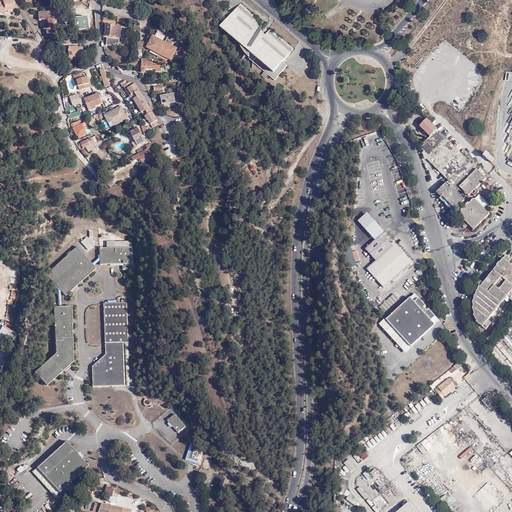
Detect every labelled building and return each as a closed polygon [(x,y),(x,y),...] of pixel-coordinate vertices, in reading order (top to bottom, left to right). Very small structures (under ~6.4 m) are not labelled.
[(0,12),(14,8),(11,0),(3,0),(0,1),(0,12)] [(235,8),(260,29),(259,27),(257,24),(256,20),(255,16),(240,3),(235,8)] [(282,62),(289,53),(286,50),(265,33),(264,34),(262,37),(256,33),(260,29),(235,8),(231,14),(225,10),(217,20),(222,24),(223,23),(243,40),(240,44),(241,45),(251,53),(252,54),(250,56),(249,58),(248,58),(264,71),(260,75),(264,79),(268,75),(274,80),(286,65),(282,62)] [(48,33),(50,33),(56,33),(55,20),(56,20),(55,12),(39,12),(39,20),(43,20),(44,25),(47,25),(47,28),(48,33)] [(80,28),(91,27),(90,14),(79,15),(80,28)] [(240,44),(243,40),(223,23),(222,24),(220,27),(240,44)] [(105,36),(120,37),(121,26),(106,25),(105,36)] [(289,53),(291,51),(293,48),(269,28),(265,33),(286,50),(289,53)] [(152,37),(176,50),(177,49),(175,48),(179,42),(157,30),(154,37),(152,36),(152,37)] [(174,54),(176,50),(152,37),(150,41),(148,45),(146,49),(149,50),(150,48),(167,57),(166,59),(170,62),(172,58),(174,54)] [(119,45),(119,39),(107,38),(106,45),(113,46),(113,45),(115,45),(115,44),(119,45)] [(240,45),(241,47),(242,50),(245,54),(247,56),(249,58),(250,56),(251,53),(241,45),(240,45)] [(69,57),(83,57),(83,48),(77,48),(77,47),(64,48),(64,59),(69,59),(69,57)] [(166,60),(166,59),(167,57),(150,48),(149,50),(149,51),(166,60)] [(153,65),(153,63),(153,61),(143,60),(142,73),(147,73),(147,70),(156,70),(156,72),(162,72),(162,67),(159,67),(159,66),(157,66),(157,65),(153,65)] [(106,71),(105,67),(101,69),(102,71),(101,71),(103,77),(104,82),(106,87),(110,86),(109,82),(111,82),(109,75),(108,75),(107,75),(106,71)] [(83,76),(82,73),(73,75),(76,86),(79,86),(77,79),(87,77),(87,75),(83,76)] [(79,89),(91,87),(90,83),(89,83),(88,80),(87,77),(77,79),(79,86),(79,89)] [(132,84),(131,83),(129,85),(127,81),(122,85),(124,88),(125,88),(127,91),(129,90),(133,96),(131,97),(133,96),(137,103),(136,104),(140,111),(141,111),(143,114),(146,118),(146,117),(149,121),(150,121),(155,129),(160,125),(158,122),(159,121),(151,108),(150,109),(149,107),(150,107),(145,97),(144,98),(142,96),(144,95),(138,87),(137,88),(136,86),(134,87),(132,84)] [(86,101),(89,110),(96,107),(96,106),(103,103),(99,93),(85,98),(86,101)] [(70,96),(73,105),(81,103),(79,97),(78,95),(77,94),(74,95),(70,96)] [(162,96),(164,105),(169,104),(176,102),(174,94),(162,96)] [(122,107),(105,116),(109,124),(113,122),(115,126),(128,119),(122,107)] [(430,137),(437,130),(427,120),(420,127),(430,137)] [(72,123),(79,138),(87,134),(86,130),(90,128),(86,122),(82,124),(80,121),(72,123)] [(134,147),(145,142),(138,128),(137,127),(130,131),(135,141),(132,143),(134,147)] [(486,179),(486,178),(465,158),(437,130),(430,137),(419,147),(424,152),(422,153),(423,155),(423,156),(427,160),(440,173),(437,175),(440,178),(443,175),(448,181),(437,192),(442,197),(443,196),(456,209),(458,207),(459,206),(463,210),(462,211),(458,215),(473,230),(490,213),(471,194),(486,179)] [(93,144),(97,141),(95,137),(94,137),(81,143),(84,148),(86,147),(92,144),(93,144)] [(243,145),(239,151),(249,159),(254,154),(243,145)] [(151,158),(146,149),(138,154),(140,158),(143,164),(145,163),(144,162),(151,158)] [(482,156),(490,163),(493,159),(485,153),(482,156)] [(105,181),(111,188),(115,186),(110,177),(105,181)] [(453,212),(456,209),(443,196),(442,197),(440,199),(453,212)] [(472,231),(473,230),(458,215),(457,216),(463,221),(468,226),(472,231)] [(383,234),(366,249),(377,261),(367,269),(384,288),(398,275),(400,277),(405,272),(403,271),(404,270),(405,271),(412,265),(411,264),(413,263),(394,242),(392,244),(383,234)] [(81,242),(88,249),(92,245),(86,238),(81,242)] [(123,263),(109,264),(110,265),(122,265),(122,270),(134,269),(132,240),(114,240),(115,247),(131,246),(132,267),(124,268),(123,263)] [(99,248),(99,255),(99,257),(100,260),(100,262),(100,264),(109,264),(123,263),(124,268),(132,267),(131,246),(115,247),(99,248)] [(95,268),(93,265),(91,263),(76,247),(46,274),(52,280),(53,282),(60,289),(66,295),(95,268)] [(98,258),(91,263),(93,265),(100,260),(99,257),(99,255),(98,255),(98,258)] [(488,320),(504,300),(511,290),(511,258),(511,259),(511,260),(506,255),(500,263),(500,262),(497,266),(484,283),(481,287),(479,287),(478,291),(477,291),(476,295),(475,295),(474,301),(473,301),(474,307),(472,307),(475,315),(474,315),(477,321),(476,322),(486,330),(492,323),(488,320)] [(60,289),(53,282),(52,283),(57,289),(58,307),(59,307),(61,307),(60,289)] [(394,294),(380,307),(384,312),(399,299),(394,294)] [(430,314),(429,310),(428,308),(426,310),(423,307),(425,305),(418,298),(414,301),(410,297),(385,319),(410,346),(434,324),(431,319),(430,314)] [(123,342),(127,342),(126,302),(103,303),(105,354),(93,367),(93,386),(124,385),(123,342)] [(61,307),(59,307),(58,307),(54,307),(55,353),(34,372),(46,385),(64,370),(68,366),(73,361),(71,307),(61,307)] [(411,348),(410,346),(385,319),(385,318),(379,323),(406,353),(411,348)] [(3,325),(0,330),(0,371),(17,344),(17,333),(3,325)] [(457,371),(463,366),(460,361),(453,367),(456,370),(457,371)] [(453,383),(455,381),(452,377),(438,387),(440,390),(437,392),(442,399),(456,387),(453,383)] [(486,408),(492,402),(487,396),(480,401),(486,408)] [(175,414),(167,420),(178,432),(185,426),(175,414)] [(88,466),(81,459),(77,454),(65,442),(32,472),(54,496),(88,466)] [(360,444),(355,448),(363,459),(368,455),(360,444)] [(203,450),(192,446),(188,458),(199,462),(203,450)] [(356,455),(354,456),(360,463),(362,462),(356,455)] [(347,457),(342,461),(351,472),(356,468),(347,457)] [(353,457),(350,459),(356,467),(359,465),(353,457)] [(89,488),(99,492),(101,486),(91,483),(89,488)] [(113,489),(110,488),(110,489),(107,488),(108,486),(106,485),(103,493),(110,496),(113,489)] [(95,503),(92,510),(101,511),(129,511),(130,511),(95,503)] [(416,511),(409,503),(398,511),(416,511)]
